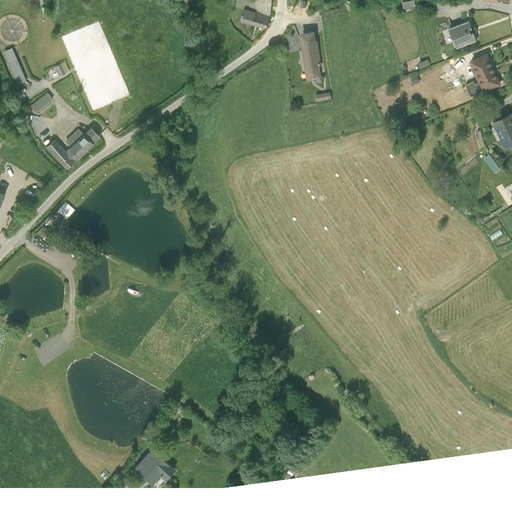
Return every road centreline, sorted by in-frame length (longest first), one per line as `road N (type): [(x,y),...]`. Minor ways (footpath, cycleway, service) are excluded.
road 1 (unclassified): [(281,0),(277,26),(257,48),(77,171),(0,255)]
road 2 (track): [(38,357),(69,338),(69,277),(17,237)]
